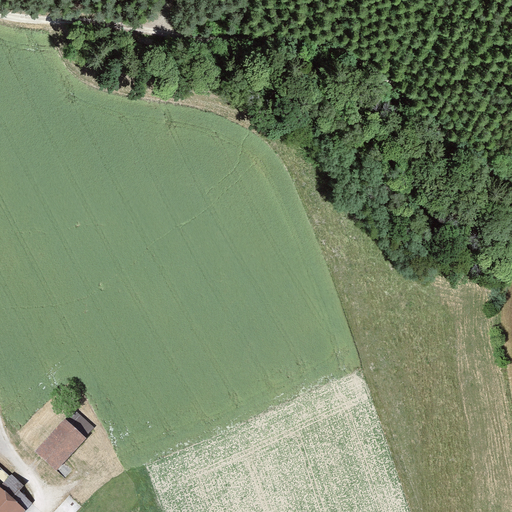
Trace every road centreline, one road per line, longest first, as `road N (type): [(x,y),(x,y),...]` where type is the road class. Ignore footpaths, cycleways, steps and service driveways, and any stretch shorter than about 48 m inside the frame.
road 1 (track): [(0,24),(135,40),(158,34),(174,0)]
road 2 (unknown): [(158,34),(208,56),(282,62)]
